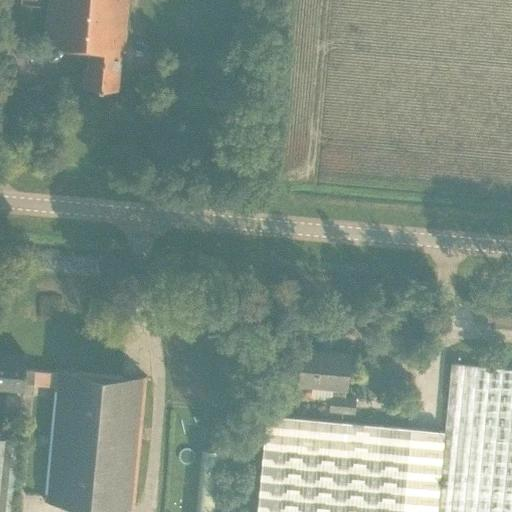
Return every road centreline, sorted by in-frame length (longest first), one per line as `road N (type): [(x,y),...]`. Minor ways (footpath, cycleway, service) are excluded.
road 1 (tertiary): [(511,246),(0,200)]
road 2 (unknown): [(134,212),(155,414),(140,511)]
